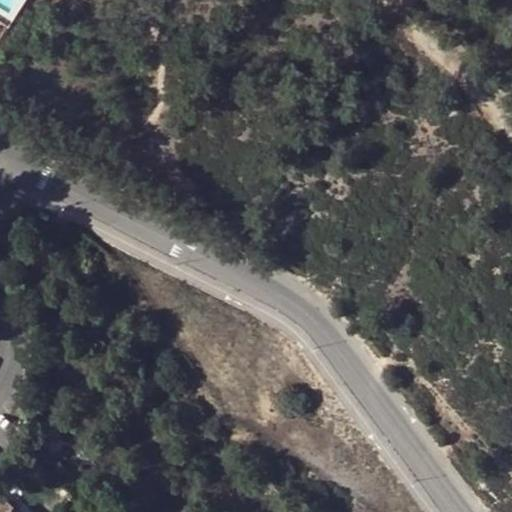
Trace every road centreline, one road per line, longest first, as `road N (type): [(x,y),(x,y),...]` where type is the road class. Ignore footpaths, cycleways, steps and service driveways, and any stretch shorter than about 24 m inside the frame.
road 1 (residential): [(455,511),(301,309),(5,154)]
road 2 (track): [(403,0),(511,121)]
